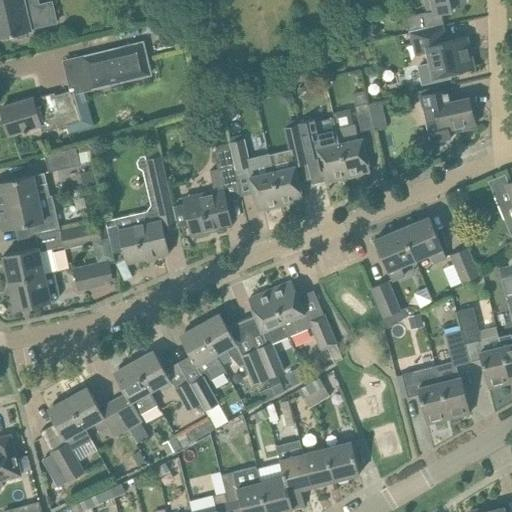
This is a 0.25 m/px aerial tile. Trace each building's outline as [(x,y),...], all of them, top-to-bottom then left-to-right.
[(0,0),(0,38),(12,36),(17,40),(27,38),(29,32),(31,31),(30,29),(57,23),(52,2),(39,6),(30,0),(24,2),(23,0),(0,0)] [(407,17),(411,33),(442,26),(442,25),(444,25),(441,14),(453,11),(452,5),(466,2),(465,0),(424,0),(427,12),(407,17)] [(442,26),(411,33),(416,55),(428,52),(430,63),(417,66),(422,85),(451,78),(450,74),(474,69),(467,36),(446,41),(442,26)] [(144,40),(81,56),(90,90),(152,75),(144,40)] [(67,124),(82,120),(72,90),(55,95),(55,92),(1,108),(9,134),(25,129),(25,132),(28,131),(28,128),(40,125),(42,132),(61,126),(62,129),(68,128),(67,124)] [(281,91),(278,96),(280,102),(285,105),(290,104),(293,99),(292,94),(286,90),(281,91)] [(374,130),(369,106),(365,90),(353,94),(362,134),(374,131),(374,130)] [(421,96),(420,96),(431,143),(451,139),(449,130),(461,128),(462,131),(472,129),(471,125),(476,124),(470,97),(446,103),(444,91),(421,96)] [(381,103),(369,106),(374,130),(387,126),(381,103)] [(298,120),(299,125),(304,145),(316,142),(325,183),(348,178),(337,128),(314,133),(310,117),(298,120)] [(355,124),(337,128),(348,178),(371,173),(363,138),(359,139),(355,124)] [(291,148),(294,159),(306,156),(304,145),(299,125),(287,128),(288,134),(291,148)] [(229,143),(235,165),(235,170),(248,167),(258,211),(281,206),(268,154),(249,158),(245,139),(229,143)] [(157,144),(143,147),(146,159),(160,156),(157,144)] [(88,145),(87,145),(45,156),(49,172),(80,165),(80,164),(92,161),(88,145)] [(269,153),(268,154),(281,206),(303,200),(299,181),(295,166),(274,171),(269,153)] [(160,156),(146,159),(157,209),(173,205),(161,156),(160,156)] [(235,170),(235,165),(210,171),(214,191),(184,198),(192,236),(210,232),(210,228),(232,223),(225,196),(239,193),(240,197),(242,196),(235,170)] [(92,171),(80,174),(83,186),(95,183),(92,171)] [(0,182),(0,206),(53,195),(52,195),(50,195),(45,173),(33,175),(13,179),(0,182)] [(511,236),(511,182),(510,183),(506,174),(489,181),(511,236)] [(53,195),(0,206),(0,213),(4,231),(26,226),(28,237),(48,233),(60,230),(53,195)] [(430,217),(402,228),(416,260),(430,254),(434,263),(447,258),(443,249),(443,248),(438,235),(430,217)] [(105,220),(60,230),(64,248),(109,238),(105,220)] [(119,230),(122,244),(127,263),(170,254),(162,220),(119,230)] [(416,260),(402,228),(375,240),(392,281),(405,275),(401,266),(416,260)] [(3,255),(10,283),(55,273),(57,272),(52,251),(40,254),(39,247),(3,255)] [(451,255),(462,283),(479,276),(468,248),(451,255)] [(511,257),(508,260),(509,265),(499,268),(511,317),(511,257)] [(73,268),(74,271),(78,291),(92,287),(92,285),(105,282),(104,280),(117,277),(114,262),(110,263),(109,260),(73,268)] [(55,273),(10,283),(16,310),(57,301),(60,295),(55,273)] [(270,290),(289,336),(308,328),(304,317),(307,316),(292,281),(270,290)] [(400,311),(388,281),(372,288),(384,317),(389,328),(408,316),(405,309),(400,311)] [(272,343),(289,336),(270,290),(249,299),(256,317),(263,331),(266,330),(272,343)] [(473,307),(456,311),(461,330),(462,330),(466,343),(478,340),(481,339),(473,307)] [(324,314),(309,320),(312,327),(322,350),(327,347),(335,344),(336,344),(324,314)] [(419,315),(407,319),(410,331),(422,328),(419,315)] [(215,316),(200,324),(217,355),(225,350),(240,366),(245,363),(237,344),(223,318),(215,316)] [(217,355),(200,324),(184,333),(182,340),(192,358),(201,374),(202,373),(206,372),(210,380),(226,371),(217,355)] [(439,383),(449,418),(470,413),(461,377),(459,378),(456,366),(470,362),(466,343),(462,330),(461,330),(445,334),(452,361),(435,366),(439,383)] [(511,335),(511,333),(498,337),(501,347),(510,383),(511,382),(511,335)] [(284,372),(272,343),(257,349),(269,378),(268,379),(271,386),(275,395),(285,390),(278,374),(284,372)] [(510,383),(501,347),(480,352),(489,388),(510,383)] [(329,350),(335,363),(335,364),(342,359),(338,348),(329,350)] [(268,379),(269,378),(257,349),(242,355),(254,385),(268,379)] [(149,353),(134,361),(151,392),(161,386),(164,392),(174,386),(166,372),(156,355),(149,353)] [(125,394),(113,401),(128,429),(143,421),(140,415),(158,405),(151,392),(134,361),(118,370),(116,377),(125,394)] [(449,418),(435,366),(402,374),(408,397),(419,394),(427,424),(449,418)] [(204,376),(190,384),(200,403),(205,411),(206,410),(217,405),(219,404),(204,376)] [(329,396),(319,378),(309,384),(319,402),(329,396)] [(200,403),(190,384),(188,381),(175,389),(188,411),(200,403)] [(309,384),(298,390),(308,409),(319,402),(309,384)] [(275,395),(271,386),(259,392),(264,402),(275,395)] [(83,389),(68,398),(85,428),(94,423),(99,432),(109,426),(114,436),(128,429),(113,401),(100,408),(91,391),(83,389)] [(58,428),(43,437),(53,454),(68,482),(85,472),(79,461),(73,450),(81,445),(91,439),(85,428),(68,398),(52,407),(50,414),(55,423),(58,428)] [(289,400),(280,402),(286,425),(294,424),(289,400)] [(278,419),(273,403),(265,408),(268,416),(269,417),(271,422),(278,419)] [(265,408),(253,414),(259,423),(269,417),(268,416),(265,408)] [(182,447),(215,429),(208,416),(175,435),(182,447)] [(21,475),(11,435),(0,438),(0,489),(3,485),(2,480),(21,475)] [(181,448),(176,437),(164,443),(170,454),(181,448)] [(351,441),(329,447),(337,480),(360,474),(351,441)] [(329,447),(307,453),(315,486),(337,480),(329,447)] [(138,466),(145,462),(139,451),(132,455),(138,466)] [(301,454),(284,458),(293,491),(294,496),(297,508),(305,506),(301,489),(309,487),(315,486),(307,453),(301,454)] [(264,469),(261,470),(263,481),(271,511),(281,511),(297,508),(294,496),(293,491),(284,458),(280,459),(281,465),(264,469)] [(165,462),(154,468),(159,478),(170,471),(165,462)] [(236,481),(224,484),(226,492),(230,511),(271,511),(263,481),(260,482),(237,488),(236,481)] [(126,493),(122,483),(110,489),(114,498),(126,493)] [(189,501),(191,511),(230,511),(226,492),(189,501)] [(104,503),(99,493),(88,499),(92,508),(104,503)] [(88,499),(76,504),(80,511),(84,511),(92,508),(88,499)] [(42,511),(40,503),(22,508),(23,511),(42,511)]
